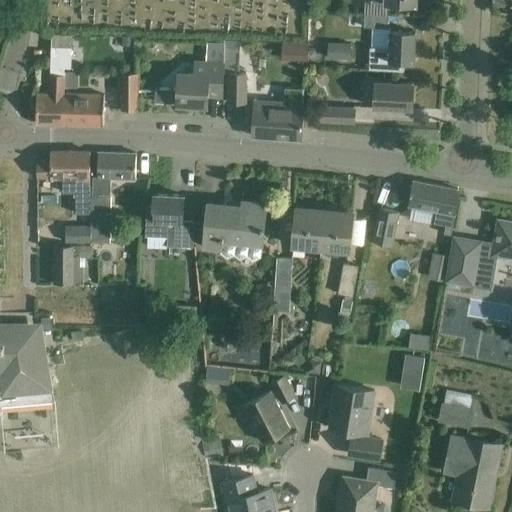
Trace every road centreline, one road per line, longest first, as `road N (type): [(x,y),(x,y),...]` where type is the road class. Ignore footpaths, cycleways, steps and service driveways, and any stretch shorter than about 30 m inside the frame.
road 1 (tertiary): [(460,169),(133,140),(28,139)]
road 2 (residential): [(0,309),(27,309),(28,139)]
road 3 (unclassified): [(460,169),(470,0)]
road 4 (unclassified): [(0,139),(29,0)]
